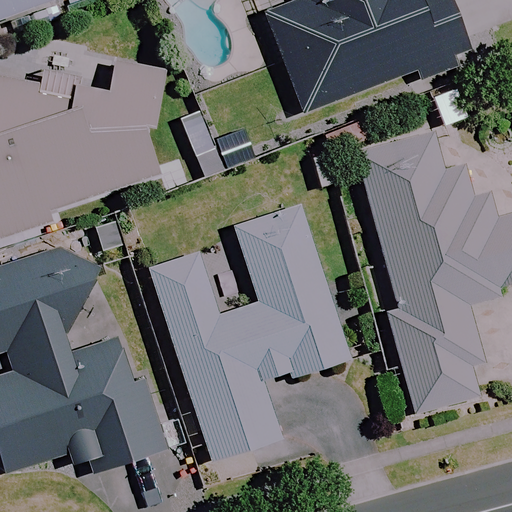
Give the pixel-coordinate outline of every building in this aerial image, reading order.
[(0,0),(0,20),(55,0),(0,0)] [(294,0),(297,8),(267,18),(302,118),(472,60),(451,0),(294,0)] [(0,238),(48,224),(45,212),(151,181),(169,74),(134,68),(127,70),(71,100),(74,73),(0,64),(0,238)] [(511,212),(490,219),(465,126),(356,155),(398,311),(387,314),(414,415),(491,395),(465,298),(511,285),(511,212)] [(350,360),(300,209),(235,231),(260,305),(220,318),(199,256),(149,273),(213,463),(281,440),(264,389),(350,360)] [(97,306),(80,247),(0,269),(0,448),(7,474),(66,457),(72,479),(163,453),(129,336),(72,352),(62,316),(97,306)]
